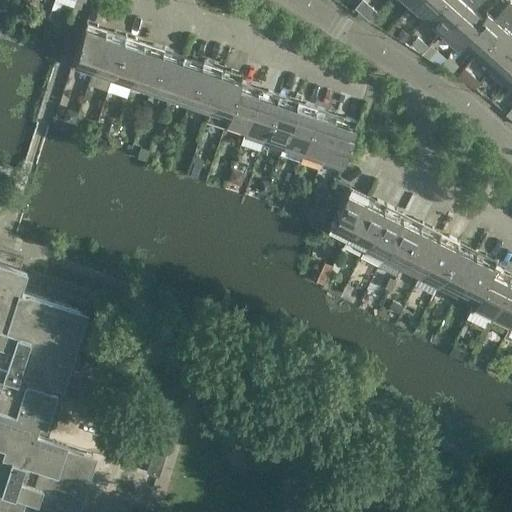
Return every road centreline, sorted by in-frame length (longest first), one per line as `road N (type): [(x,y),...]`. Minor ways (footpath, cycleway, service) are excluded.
road 1 (residential): [(180,20),(359,88)]
road 2 (residential): [(295,0),(416,75)]
